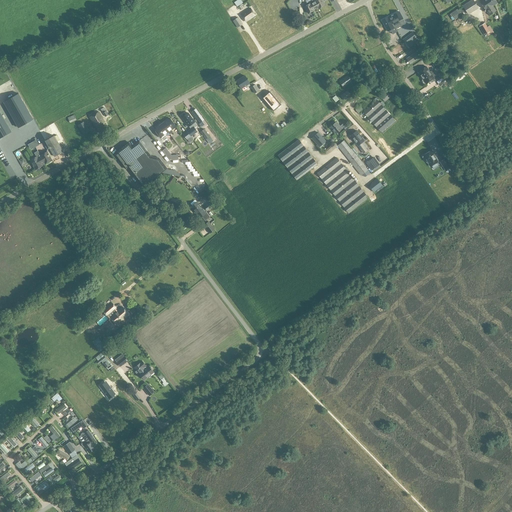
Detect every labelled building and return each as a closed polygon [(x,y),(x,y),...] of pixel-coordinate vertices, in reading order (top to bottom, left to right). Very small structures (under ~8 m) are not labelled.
[(315,2),(314,2),(317,8),(318,7),(319,9),(325,6),(321,0),(315,0),(314,1),(315,2)] [(468,15),(478,8),(473,0),(472,0),(462,6),(468,15)] [(317,8),(314,2),(308,5),(305,7),(308,13),(312,11),(311,11),(317,8)] [(492,7),(494,5),(493,4),(490,6),(488,4),(484,7),(485,9),(483,10),(485,11),(486,10),(489,15),(495,11),(492,7)] [(461,7),(451,14),(455,19),(462,15),(460,12),(461,11),(462,13),(464,12),(461,7)] [(250,8),(241,15),(246,22),(255,16),(250,8)] [(382,21),(388,31),(390,30),(393,34),(397,32),(393,24),(399,21),(396,15),(389,19),(388,17),(382,21)] [(243,24),(238,17),(233,21),(237,28),(243,24)] [(490,32),(485,24),(480,27),(485,35),(490,32)] [(406,44),(416,37),(413,33),(403,40),(406,44)] [(410,64),(419,58),(416,52),(407,59),(410,64)] [(434,78),(430,72),(426,67),(418,72),(423,79),(422,80),(422,81),(423,83),(424,83),(425,83),(426,84),(434,78)] [(347,73),(338,78),(340,81),(348,76),(347,73)] [(249,84),(250,83),(245,76),(237,81),(242,88),(245,86),(246,88),(250,85),(249,84)] [(343,88),(352,82),(348,77),(340,83),(343,88)] [(259,91),(255,84),(251,87),(255,93),(259,91)] [(281,105),(270,91),(262,98),(273,111),(281,105)] [(351,96),(348,91),(341,95),(345,100),(351,96)] [(387,91),(381,96),(386,101),(391,96),(387,91)] [(34,147),(40,144),(46,141),(45,140),(54,136),(50,128),(41,132),(19,93),(4,102),(19,128),(21,127),(23,131),(21,132),(26,140),(30,138),(34,147)] [(390,115),(382,106),(384,105),(382,102),(380,103),(377,100),(363,112),(376,127),(390,115)] [(109,115),(104,107),(100,110),(105,117),(109,115)] [(204,120),(196,109),(192,112),(200,123),(204,120)] [(0,137),(11,132),(0,111),(0,137)] [(96,127),(105,122),(99,113),(90,118),(96,127)] [(184,114),(180,116),(182,118),(189,127),(195,122),(188,113),(185,116),(184,114)] [(161,123),(170,134),(172,132),(171,130),(176,127),(170,118),(168,120),(167,119),(161,123)] [(83,135),(89,132),(83,122),(78,125),(83,135)] [(335,134),(342,129),(336,122),(330,128),(335,134)] [(167,136),(170,134),(161,123),(156,127),(157,128),(155,130),(161,138),(166,134),(167,136)] [(193,140),(191,136),(197,132),(193,127),(183,135),(187,139),(190,143),(193,140)] [(213,141),(210,136),(204,129),(200,132),(209,144),(213,141)] [(356,143),(358,146),(366,157),(374,151),(371,148),(368,151),(362,143),(361,143),(359,140),(362,138),(357,131),(350,136),(356,143)] [(326,141),(318,132),(311,138),(319,147),(326,141)] [(45,140),(46,141),(48,145),(53,154),(54,156),(62,152),(63,151),(54,136),(45,140)] [(297,140),(278,155),(297,180),(317,164),(297,140)] [(345,140),(338,146),(362,177),(363,175),(364,177),(370,172),(345,140)] [(117,153),(115,155),(126,169),(128,168),(143,187),(167,168),(160,158),(151,156),(140,141),(132,146),(129,142),(116,152),(117,153)] [(54,156),(48,145),(46,147),(48,152),(40,156),(44,163),(54,158),(53,157),(54,156)] [(427,153),(423,156),(422,157),(425,161),(426,160),(426,161),(427,161),(430,166),(434,164),(435,165),(437,163),(437,162),(438,162),(437,161),(438,160),(436,158),(435,158),(433,155),(434,154),(433,151),(431,151),(430,151),(429,150),(427,152),(427,153)] [(42,164),(44,163),(40,156),(38,157),(37,156),(30,160),(35,169),(42,166),(42,164)] [(349,213),(368,197),(336,157),(317,173),(349,213)] [(371,158),(365,163),(371,170),(377,166),(371,158)] [(452,166),(446,158),(440,162),(445,170),(452,166)] [(372,183),(369,187),(374,192),(382,185),(377,179),(372,183)] [(205,212),(202,209),(197,202),(191,206),(194,211),(199,218),(202,215),(203,217),(205,221),(210,217),(206,211),(205,212)] [(207,211),(213,206),(210,202),(204,207),(207,211)] [(210,233),(214,229),(208,221),(204,225),(210,233)] [(184,232),(190,227),(187,223),(181,228),(184,232)] [(122,307),(118,311),(116,309),(117,308),(113,303),(103,312),(106,315),(110,319),(110,318),(116,325),(129,315),(122,307)] [(109,345),(102,336),(97,339),(104,349),(109,345)] [(120,367),(128,361),(123,354),(115,360),(117,362),(117,363),(120,367)] [(139,373),(140,373),(147,367),(147,366),(142,361),(140,362),(135,367),(137,370),(136,371),(138,374),(139,373)] [(95,367),(99,372),(104,368),(101,363),(95,367)] [(147,367),(140,373),(145,379),(154,371),(149,365),(147,366),(147,367)] [(109,397),(114,393),(105,381),(100,385),(109,397)] [(150,395),(154,391),(148,383),(143,387),(150,395)] [(58,393),(52,398),(55,402),(57,399),(59,402),(63,399),(58,393)] [(47,405),(45,403),(38,409),(40,411),(47,405)] [(59,414),(67,407),(65,404),(57,411),(59,414)] [(38,421),(33,415),(29,419),(34,425),(38,421)] [(83,421),(76,425),(79,429),(82,427),(84,429),(87,427),(83,421)] [(22,425),(28,432),(31,430),(24,423),(22,425)] [(53,426),(50,429),(58,439),(61,436),(53,426)] [(24,437),(17,429),(14,432),(21,440),(24,437)] [(88,430),(84,433),(91,441),(94,439),(88,430)] [(91,441),(84,433),(83,433),(81,434),(82,435),(80,436),(84,442),(81,444),(84,447),(85,446),(89,453),(95,449),(93,446),(94,445),(91,441)] [(7,439),(14,447),(17,445),(10,436),(7,439)] [(49,446),(42,436),(38,439),(46,448),(49,446)] [(75,450),(69,442),(64,446),(69,454),(75,450)] [(0,447),(6,454),(9,451),(2,443),(0,444),(0,447)] [(34,458),(38,455),(30,447),(27,450),(34,458)] [(81,462),(78,458),(76,460),(74,457),(65,463),(70,470),(81,462)] [(35,467),(33,463),(24,470),(27,473),(35,467)] [(6,469),(0,473),(0,475),(1,478),(9,472),(6,469)] [(51,469),(43,474),(45,477),(53,472),(51,469)] [(42,475),(39,471),(30,479),(33,482),(42,475)] [(52,486),(62,479),(59,475),(49,482),(52,486)] [(17,483),(15,480),(6,486),(8,489),(17,483)] [(12,493),(14,496),(23,490),(20,486),(12,493)] [(20,500),(23,503),(30,497),(28,494),(20,500)]
